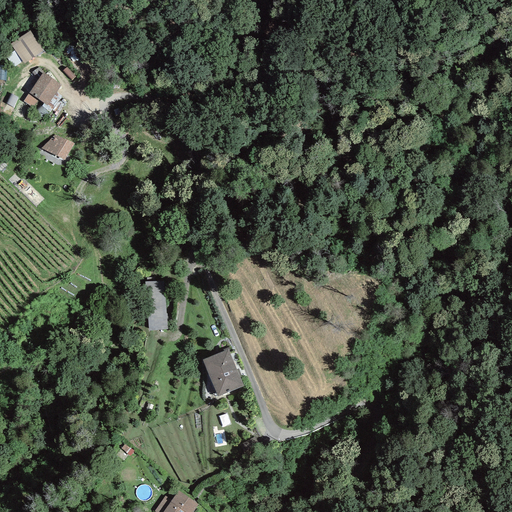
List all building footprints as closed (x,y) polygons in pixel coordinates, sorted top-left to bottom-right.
[(44,50),(30,31),(10,44),(24,63),(44,50)] [(71,80),(75,76),(67,67),(63,71),(71,80)] [(61,85),(43,72),(29,93),(38,99),(47,106),(61,85)] [(38,99),(29,93),(24,101),(33,108),(38,99)] [(13,107),(18,97),(11,94),(6,104),(13,107)] [(74,144),(54,135),(41,148),(64,160),(74,144)] [(168,329),(164,281),(145,282),(149,331),(168,329)] [(228,349),(202,360),(218,396),(244,386),(228,349)] [(260,452),(253,438),(240,445),(247,458),(260,452)] [(193,511),(198,505),(177,491),(172,500),(165,496),(154,511),(155,511),(193,511)]
